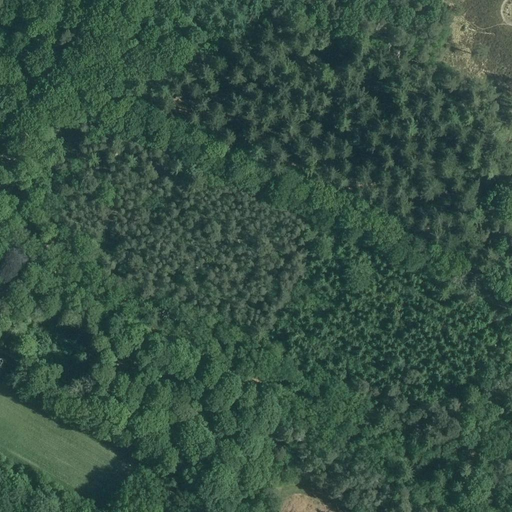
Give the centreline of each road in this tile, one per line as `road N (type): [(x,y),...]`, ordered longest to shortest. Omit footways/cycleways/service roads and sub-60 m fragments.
road 1 (track): [(0,174),(125,0)]
road 2 (unknown): [(93,0),(0,141)]
